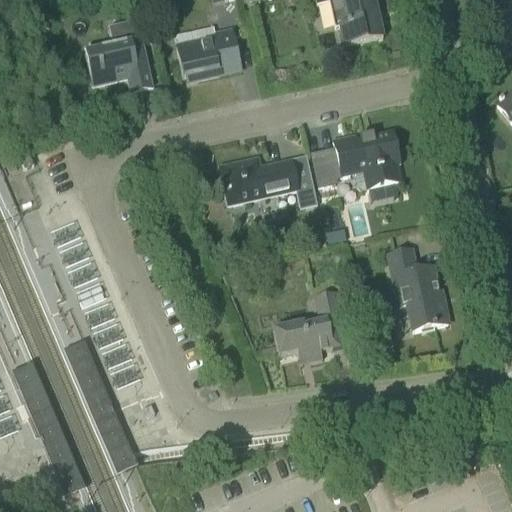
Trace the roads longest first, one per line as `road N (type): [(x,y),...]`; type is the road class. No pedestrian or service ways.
road 1 (residential): [(511,384),(202,419),(180,400),(101,206),(99,188),(114,158),(143,146),(444,74)]
road 2 (residential): [(511,349),(444,74)]
